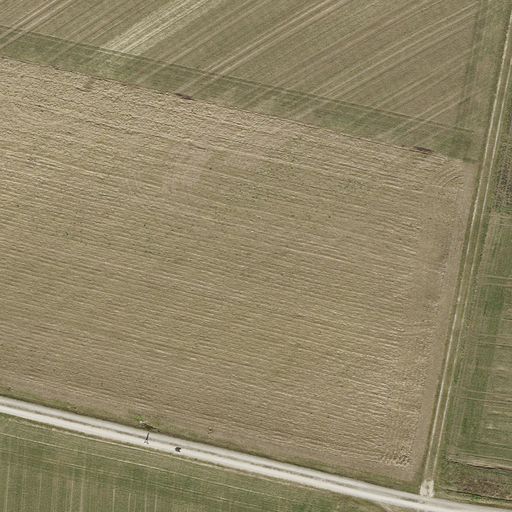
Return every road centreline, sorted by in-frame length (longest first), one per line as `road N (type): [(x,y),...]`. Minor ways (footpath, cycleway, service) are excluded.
road 1 (track): [(0,401),(478,511)]
road 2 (track): [(511,41),(422,502)]
